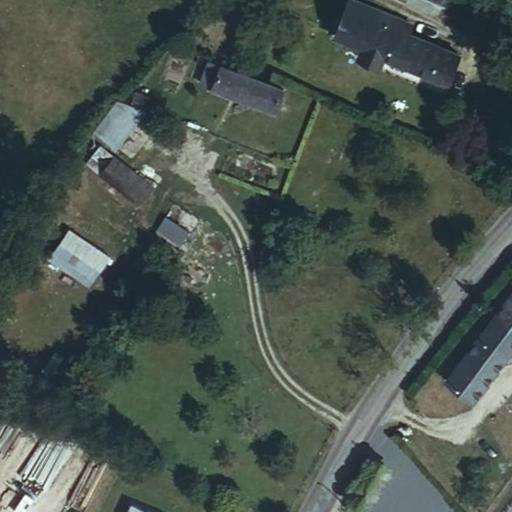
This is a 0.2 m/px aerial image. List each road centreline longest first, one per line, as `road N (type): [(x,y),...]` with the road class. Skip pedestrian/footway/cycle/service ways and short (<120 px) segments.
road 1 (unknown): [(161,138),(205,183),(237,238),(244,321),(281,369),(451,433),(476,424),(511,377)]
road 2 (unclassified): [(511,224),(320,511)]
road 3 (unknown): [(511,69),(370,0)]
